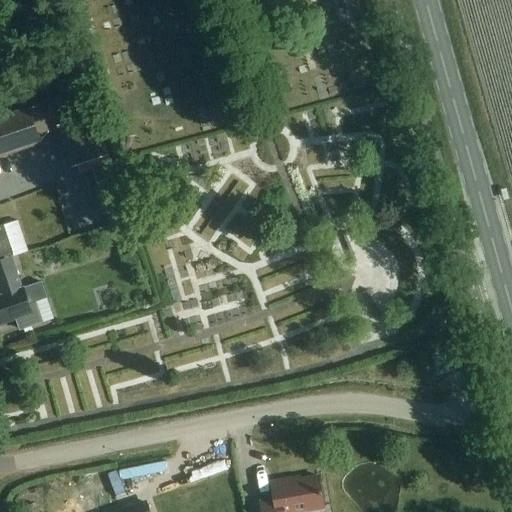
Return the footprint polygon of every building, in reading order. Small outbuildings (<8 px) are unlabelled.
[(28,106),(0,114),(0,155),(40,143),(28,106)] [(108,155),(109,155),(102,134),(64,147),(71,168),(78,166),(108,155)] [(93,171),(111,165),(108,155),(78,166),(81,175),(93,171)] [(36,223),(21,199),(1,212),(16,236),(36,223)] [(0,257),(14,253),(4,226),(0,227),(0,257)] [(130,274),(142,270),(136,255),(125,259),(130,274)] [(0,324),(15,319),(19,329),(41,322),(43,321),(36,302),(48,298),(43,283),(24,289),(23,289),(16,268),(12,257),(0,261),(0,324)] [(271,484),(272,494),(260,496),(262,511),(322,511),(322,510),(323,510),(318,477),(290,482),(290,481),(271,484)] [(148,511),(145,503),(119,511),(148,511)]
